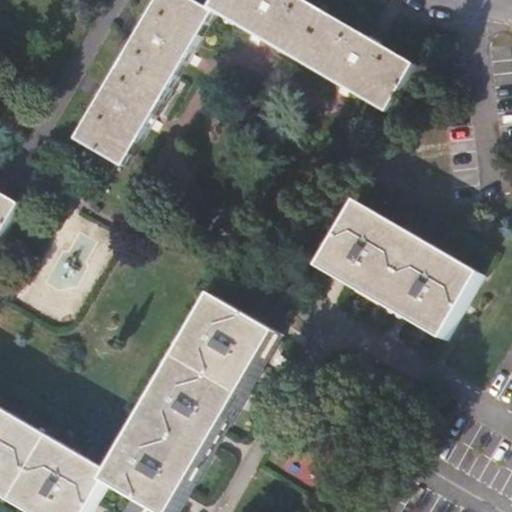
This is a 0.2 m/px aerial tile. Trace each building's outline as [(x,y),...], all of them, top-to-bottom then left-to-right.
[(108,94),(79,143),(89,149),(118,167),(127,172),(157,121),(194,56),(217,16),(267,44),(356,95),(392,116),(418,68),(375,43),(302,0),(218,0),(211,12),(190,0),(162,0),(146,27),(108,94)] [(109,180),(118,167),(89,149),(81,163),(109,180)] [(0,247),(23,209),(0,195),(0,247)] [(407,315),(446,337),(484,272),(362,201),(324,266),(348,281),(407,315)] [(180,511),(188,500),(224,438),(259,379),(283,339),(218,301),(115,476),(0,408),(0,496),(26,511),(93,511),(109,486),(133,500),(125,511),(180,511)]
